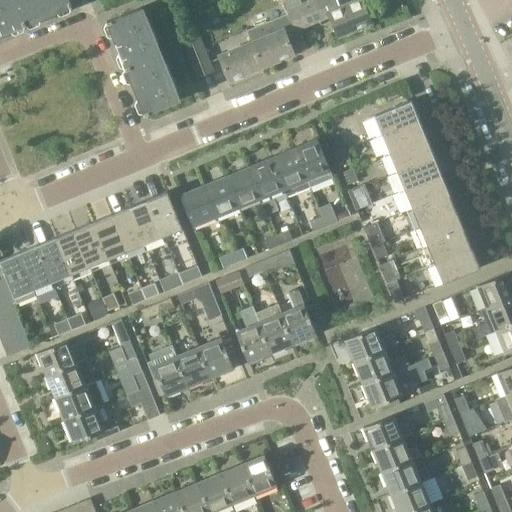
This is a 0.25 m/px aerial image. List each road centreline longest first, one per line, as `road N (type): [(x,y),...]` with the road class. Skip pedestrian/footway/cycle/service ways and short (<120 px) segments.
road 1 (residential): [(8,206),(467,26)]
road 2 (residential): [(340,511),(301,420),(269,406),(37,492)]
road 3 (unknown): [(405,50),(492,255)]
road 4 (tertiary): [(511,140),(467,26)]
